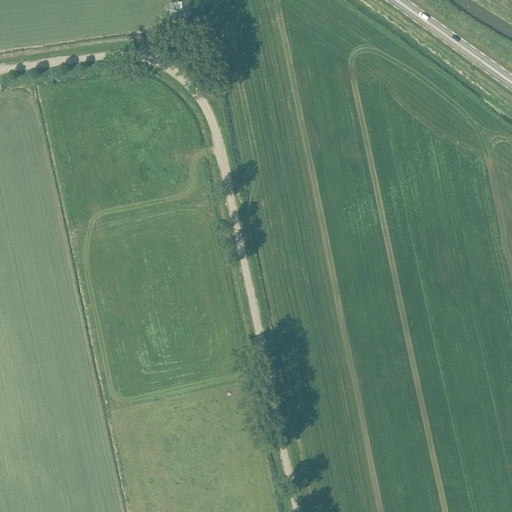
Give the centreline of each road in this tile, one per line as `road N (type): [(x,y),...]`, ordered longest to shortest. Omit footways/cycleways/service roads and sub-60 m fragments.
road 1 (unclassified): [(0,67),(140,55),(183,82),(207,117),(223,160),(296,511)]
road 2 (primary): [(511,83),(395,0)]
